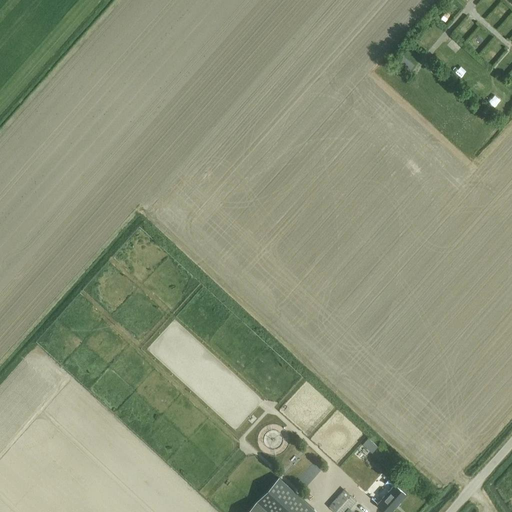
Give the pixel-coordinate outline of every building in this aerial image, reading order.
[(445,12),(440,18),(445,21),(449,16),(445,12)] [(368,439),(363,444),(371,452),(376,446),(368,439)] [(256,500),(245,511),(317,511),(278,476),(256,500)] [(387,511),(389,511),(405,495),(394,484),(377,503),(387,511)] [(344,490),(329,506),(335,511),(345,511),(356,501),(344,490)] [(370,511),(371,511),(361,503),(356,508),(359,511),(370,511)]
